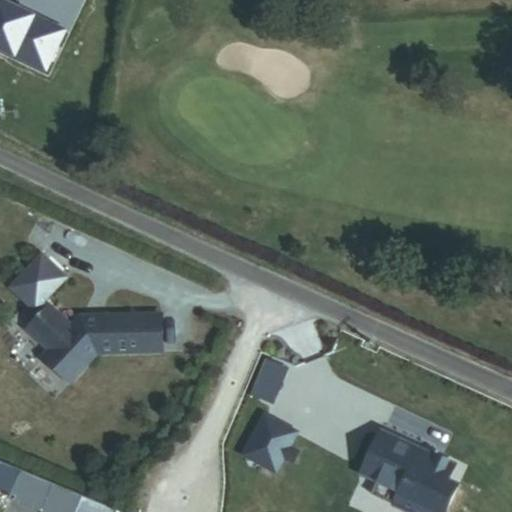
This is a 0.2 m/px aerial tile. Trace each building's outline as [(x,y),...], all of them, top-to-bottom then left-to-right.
[(69,32),(0,0),(0,50),(49,73),(69,32)] [(71,277),(44,251),(10,288),(36,312),(71,277)] [(73,323),(51,303),(27,331),(48,350),(42,357),(71,385),(101,356),(165,355),(165,312),(81,314),(73,323)] [(253,455),(284,470),(303,432),(273,416),(253,455)] [(400,439),(379,430),(359,475),(379,484),(385,469),(404,478),(391,507),(402,511),(448,511),(461,484),(451,480),(458,464),(418,446),(410,463),(393,455),(400,439)]
